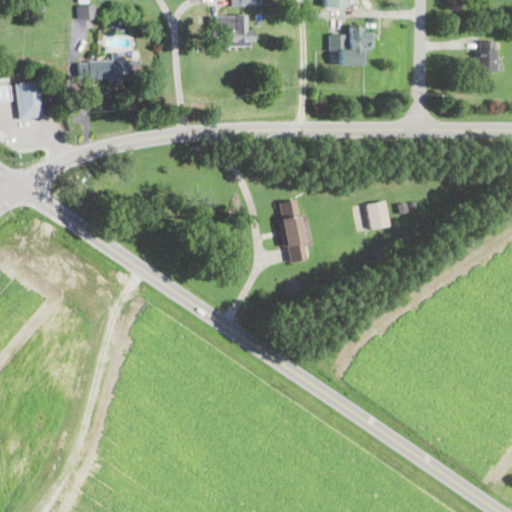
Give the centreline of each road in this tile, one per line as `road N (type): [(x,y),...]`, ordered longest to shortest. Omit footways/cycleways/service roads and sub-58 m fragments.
road 1 (tertiary): [(499,511),(0,170)]
road 2 (tertiary): [(0,206),(60,163),(176,134),(511,130)]
road 3 (residential): [(422,130),(421,0)]
